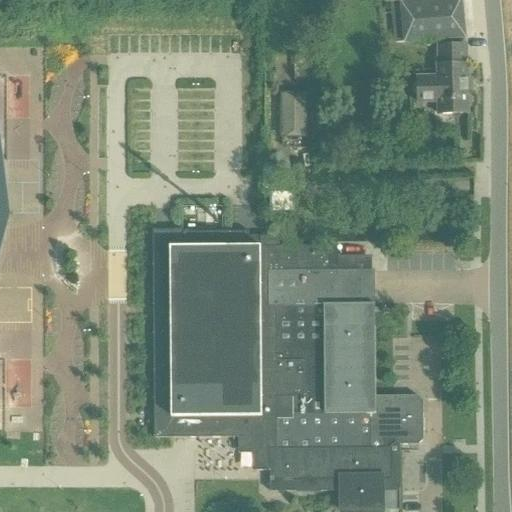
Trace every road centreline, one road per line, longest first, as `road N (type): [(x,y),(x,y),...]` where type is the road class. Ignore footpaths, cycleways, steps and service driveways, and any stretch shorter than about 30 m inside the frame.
road 1 (unclassified): [(497,288),(487,0)]
road 2 (residential): [(501,511),(497,288)]
